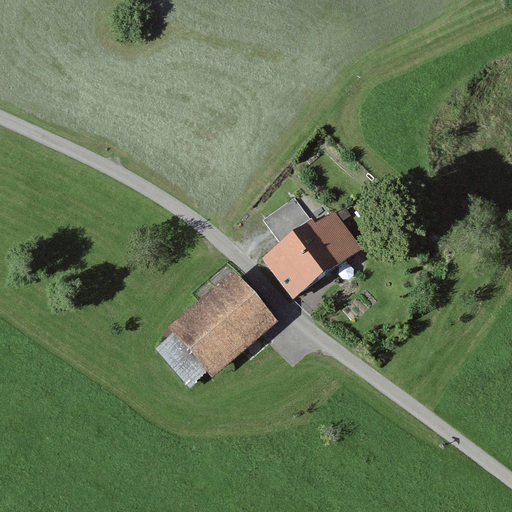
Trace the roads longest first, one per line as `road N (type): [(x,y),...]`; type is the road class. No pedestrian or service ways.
road 1 (unclassified): [(0,118),(179,209),(329,346),(511,479)]
road 2 (track): [(402,399),(470,336),(511,272)]
